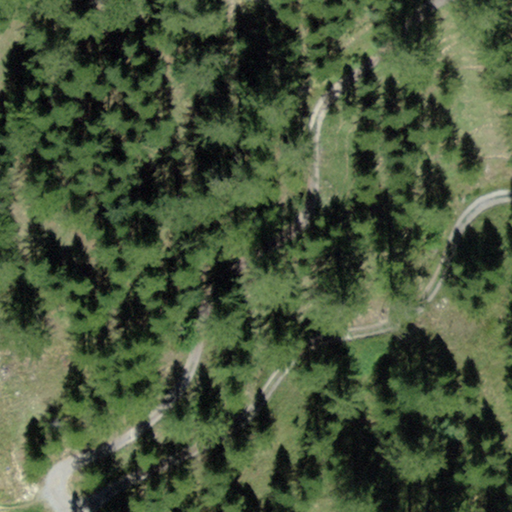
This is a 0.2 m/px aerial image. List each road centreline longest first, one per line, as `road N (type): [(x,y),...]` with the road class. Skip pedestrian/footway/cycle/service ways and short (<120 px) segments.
road 1 (track): [(41,491),(57,472),(141,432),(188,374),(207,304),(229,272),(297,229),(317,193),(323,98),(436,0)]
road 2 (track): [(511,187),(468,206),(432,294),(393,325),(320,339),(273,373),(247,416),(136,475),(77,498),(41,491)]
